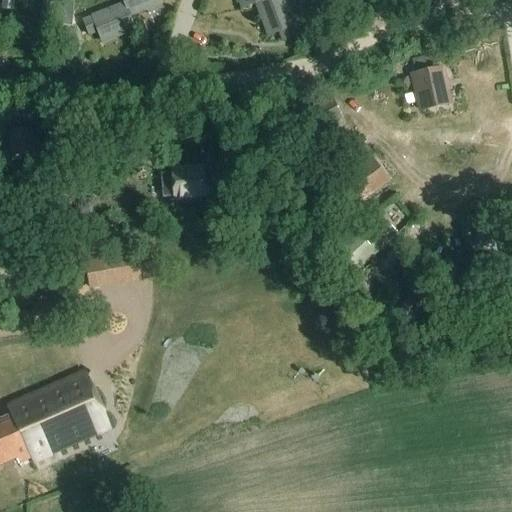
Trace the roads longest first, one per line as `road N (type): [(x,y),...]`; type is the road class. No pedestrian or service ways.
road 1 (track): [(511,10),(389,26),(327,60),(159,91)]
road 2 (unclassified): [(0,116),(159,91)]
road 3 (track): [(363,124),(398,141),(511,134)]
